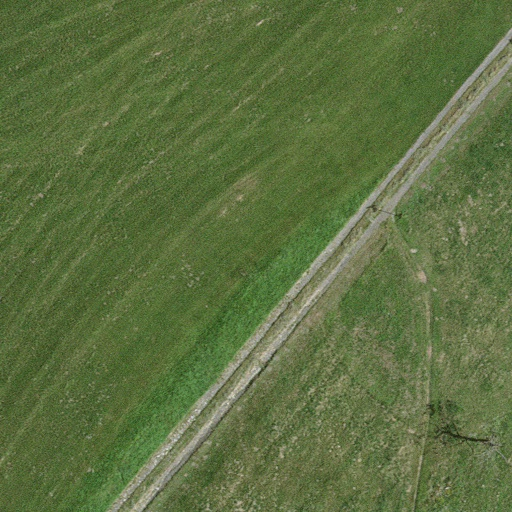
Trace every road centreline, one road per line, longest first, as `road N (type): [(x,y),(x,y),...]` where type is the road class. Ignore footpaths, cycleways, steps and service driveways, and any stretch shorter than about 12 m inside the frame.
road 1 (track): [(130,511),(392,201)]
road 2 (track): [(392,201),(511,61)]
